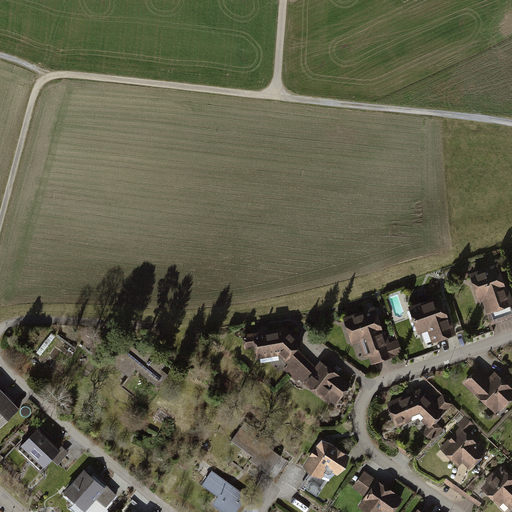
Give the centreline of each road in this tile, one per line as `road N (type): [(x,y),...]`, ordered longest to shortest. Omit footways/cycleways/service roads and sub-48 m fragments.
road 1 (track): [(511,122),(48,75)]
road 2 (residential): [(511,335),(391,377),(360,407),(369,449),(457,511)]
road 3 (residential): [(172,511),(0,361)]
road 4 (track): [(48,75),(35,94),(0,226)]
